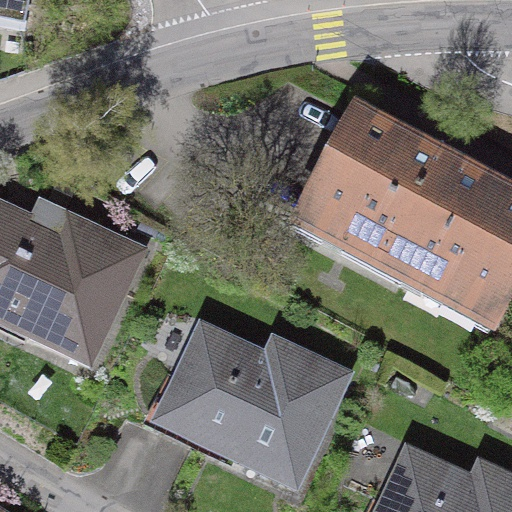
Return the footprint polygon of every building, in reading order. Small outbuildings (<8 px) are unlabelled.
[(0,0),(0,17),(21,22),(24,0),(0,0)] [(511,290),(511,198),(356,116),(301,220),(495,323),(511,290)] [(0,310),(34,327),(31,334),(85,359),(132,258),(44,216),(36,233),(0,216),(0,310)] [(204,339),(168,416),(239,449),(236,457),(291,483),(339,381),(277,352),(269,369),(204,339)] [(410,461),(386,511),(511,511),(511,488),(482,475),(475,491),(410,461)]
